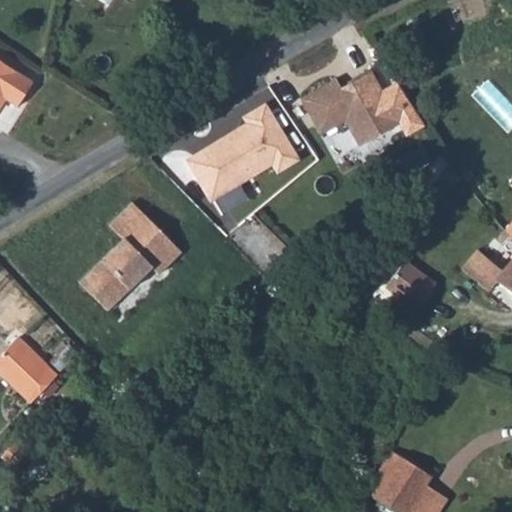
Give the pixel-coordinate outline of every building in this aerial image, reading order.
[(32,88),(0,68),(0,108),(3,103),(18,111),(32,88)] [(407,138),(425,127),(400,85),(384,89),(373,71),(344,89),(339,81),(305,102),(322,130),(346,115),(362,141),(396,121),(407,138)] [(276,175),(302,160),(268,101),(240,117),(247,123),(185,157),(210,202),(270,169),(276,175)] [(56,288),(83,318),(129,277),(136,285),(160,264),(114,211),(90,232),(106,251),(96,260),(92,256),(56,288)] [(488,286),(503,266),(480,247),(464,268),(488,286)] [(424,309),(439,277),(404,260),(389,292),(424,309)] [(511,266),(492,294),(511,310),(511,266)] [(40,389),(5,352),(0,356),(0,399),(14,413),(40,389)] [(426,483),(396,464),(369,506),(379,511),(408,511),(421,491),(426,483)] [(421,491),(408,511),(438,511),(443,505),(421,491)]
